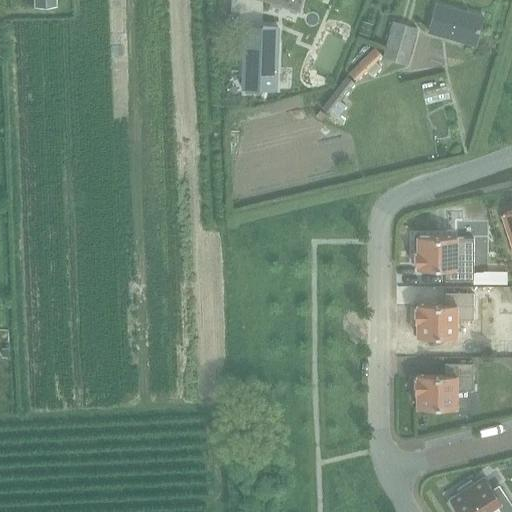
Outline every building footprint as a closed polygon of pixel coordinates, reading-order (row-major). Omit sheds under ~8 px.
[(260,0),(298,12),(301,0),(260,0)] [(474,45),(482,16),(436,3),(427,32),(474,45)] [(406,64),(416,28),(392,21),(382,57),(406,64)] [(275,89),(277,27),(243,26),(241,88),(275,89)] [(374,48),(348,73),(354,80),(381,55),(374,48)] [(345,76),(320,108),(335,119),(345,105),(339,100),(353,82),(345,76)] [(325,114),(319,110),(315,116),(320,120),(325,114)] [(472,280),(473,238),(456,237),(456,236),(416,236),(416,250),(414,250),(414,266),(416,266),(416,268),(444,268),(444,280),(472,280)] [(506,271),(497,271),(497,285),(506,285),(506,271)] [(511,288),(494,288),(494,298),(497,298),(497,302),(511,302),(511,288)] [(416,306),(413,306),(413,322),(416,322),(416,336),(456,336),(456,320),(472,320),(472,292),(444,292),(444,304),(416,304),(416,306)] [(416,377),(413,377),(413,393),(415,393),(415,407),(455,407),(455,390),(472,390),(472,363),(444,363),(444,375),(416,375),(416,377)] [(449,499),(457,511),(511,511),(511,507),(498,486),(491,490),(482,477),(472,483),(470,480),(457,489),(459,492),(449,499)]
